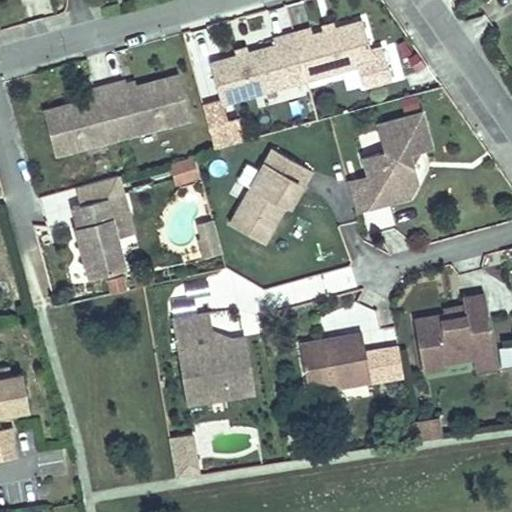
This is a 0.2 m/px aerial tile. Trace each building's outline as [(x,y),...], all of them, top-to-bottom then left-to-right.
[(268,42),(258,45),(210,57),(221,99),(290,81),(285,62),(301,58),(306,77),(373,60),(362,17),(334,24),(326,26),(313,30),(312,24),(278,33),(278,39),(268,42)] [(326,26),(334,24),(332,17),(323,19),(326,26)] [(256,38),(258,45),(268,42),(266,35),(256,38)] [(110,77),(95,81),(96,88),(45,102),(56,145),(192,110),(181,67),(130,81),(127,73),(110,77)] [(433,141),(423,106),(379,118),(387,145),(365,151),(370,171),(378,199),(410,190),(420,174),(415,159),(407,159),(411,147),(420,144),(433,141)] [(274,141),(231,217),(266,237),(287,200),(301,176),(305,178),(313,164),(274,141)] [(420,144),(411,147),(407,159),(415,159),(420,144)] [(172,187),(196,187),(195,255),(212,255),(213,183),(196,182),(196,155),(172,155),(172,187)] [(370,171),(349,176),(357,205),(378,199),(370,171)] [(287,200),(291,202),(305,178),(301,176),(287,200)] [(125,187),(75,200),(80,220),(75,221),(88,269),(126,258),(122,245),(118,231),(113,210),(130,206),(125,187)] [(113,210),(118,231),(135,226),(130,206),(113,210)] [(376,231),(393,228),(390,206),(373,208),(376,231)] [(442,304),(410,309),(420,363),(442,359),(441,353),(469,349),(491,345),(481,286),(459,289),(460,296),(462,307),(443,310),(442,304)] [(460,296),(441,299),(442,304),(443,310),(462,307),(460,296)] [(210,305),(173,312),(180,351),(196,348),(204,395),(255,386),(245,328),(215,333),(210,305)] [(322,333),(301,337),(311,386),(372,374),(363,325),(345,328),(347,334),(323,339),(322,333)] [(322,333),(323,339),(347,334),(345,328),(322,333)] [(469,349),(471,360),(493,357),(491,345),(469,349)] [(180,351),(188,397),(204,395),(196,348),(180,351)] [(7,359),(0,360),(0,372),(10,371),(7,359)] [(0,408),(28,403),(21,368),(10,371),(0,372),(0,408)] [(440,409),(413,413),(415,420),(417,433),(443,428),(440,409)] [(10,421),(0,423),(0,454),(16,451),(10,421)] [(174,479),(200,477),(198,432),(171,434),(174,479)]
